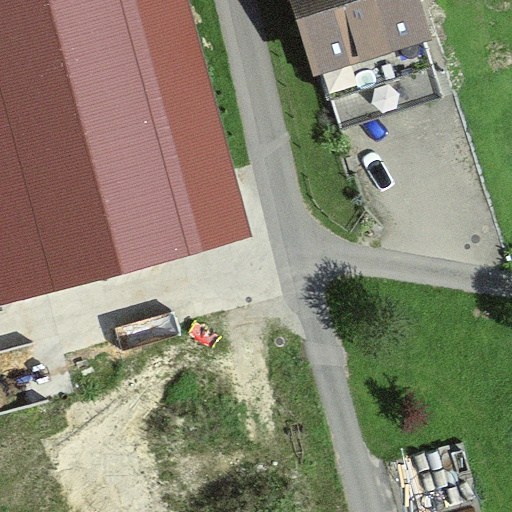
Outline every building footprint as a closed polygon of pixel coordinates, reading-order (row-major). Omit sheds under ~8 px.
[(0,0),(0,15),(67,0),(0,0)] [(332,0),(352,67),(487,27),(478,0),(332,0)] [(147,64),(184,163),(261,134),(224,35),(147,64)] [(0,152),(0,309),(158,254),(125,159),(16,197),(0,152)] [(176,511),(348,511),(324,394),(159,428),(176,511)]
